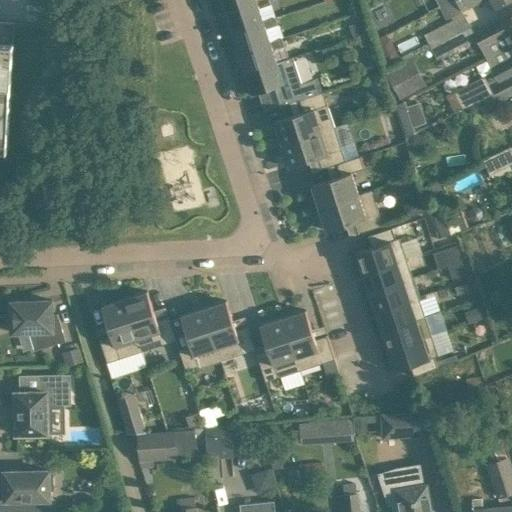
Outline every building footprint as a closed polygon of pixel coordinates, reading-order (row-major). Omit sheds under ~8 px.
[(222,0),(225,10),(255,0),(222,0)] [(270,0),(255,0),(225,10),(232,30),(264,20),(260,7),(271,3),(270,0)] [(452,0),(441,6),(449,20),(484,0),(488,0),(493,9),(504,3),(509,0),(452,0)] [(465,28),(471,25),(464,13),(424,34),(430,46),(465,28)] [(511,13),(474,33),(476,38),(481,47),(486,45),(490,54),(511,42),(511,13)] [(275,16),(264,20),(232,30),(239,51),(271,41),(267,28),(278,24),(275,16)] [(472,40),(465,28),(430,46),(437,59),(472,40)] [(374,42),(371,31),(367,33),(359,35),(362,46),(374,42)] [(282,37),(271,41),(239,51),(246,72),(278,61),(273,48),(285,44),(282,37)] [(16,44),(0,42),(0,148),(10,149),(16,44)] [(511,42),(490,54),(496,64),(492,66),(500,81),(511,74),(511,42)] [(280,105),(300,99),(322,92),(317,77),(302,82),(293,56),(278,61),(246,72),(252,93),(274,86),(280,105)] [(401,99),(417,90),(402,62),(385,71),(401,99)] [(484,75),(453,91),(463,109),(466,107),(478,101),(493,93),(484,75)] [(511,84),(511,85),(479,101),(481,107),(485,114),(510,102),(511,105),(511,84)] [(282,143),(335,126),(324,91),(322,92),(300,99),(303,111),(274,120),(282,143)] [(456,112),(463,109),(453,91),(446,94),(456,112)] [(408,105),(406,100),(405,100),(397,104),(405,131),(407,136),(415,132),(416,131),(415,126),(427,122),(421,101),(408,105)] [(478,101),(466,107),(469,113),(481,107),(479,101),(478,101)] [(436,122),(430,125),(432,130),(439,127),(436,122)] [(335,126),(282,143),(289,166),(318,157),(322,168),(337,163),(346,161),(346,160),(335,126)] [(417,149),(423,135),(419,133),(415,133),(412,134),(410,136),(408,139),(408,143),(410,146),(417,149)] [(490,174),(511,163),(511,150),(510,146),(482,159),(490,174)] [(346,161),(337,163),(341,175),(312,184),(319,207),(359,194),(359,193),(352,171),(365,167),(361,155),(346,160),(346,161)] [(447,191),(443,181),(426,189),(431,198),(447,191)] [(359,194),(319,207),(327,230),(356,220),(359,232),(383,224),(372,189),(359,193),(359,194)] [(411,202),(415,213),(427,210),(423,198),(411,202)] [(483,214),(482,209),(478,207),(473,208),(470,212),(471,217),(475,219),(480,218),(483,214)] [(442,237),(451,233),(446,219),(444,212),(434,216),(442,237)] [(392,227),(369,235),(372,246),(356,251),(363,271),(407,257),(400,237),(396,238),(392,227)] [(407,255),(422,250),(416,235),(402,240),(407,255)] [(443,249),(448,265),(462,260),(456,244),(443,249)] [(369,291),(413,276),(407,257),(363,271),(369,291)] [(466,274),(462,260),(448,265),(453,278),(466,274)] [(376,310),(419,296),(413,276),(369,291),(376,310)] [(467,282),(455,286),(458,293),(469,290),(467,282)] [(125,298),(142,351),(177,339),(169,315),(157,319),(148,290),(125,298)] [(419,296),(376,310),(382,329),(426,315),(419,296)] [(142,351),(125,298),(102,305),(112,334),(100,338),(108,362),(142,351)] [(39,347),(39,348),(66,340),(58,313),(57,313),(57,316),(53,316),(53,299),(37,300),(28,300),(12,301),(13,332),(36,331),(41,346),(39,347)] [(204,307),(221,360),(256,349),(248,325),(236,329),(227,300),(204,307)] [(221,360),(204,307),(181,315),(191,344),(179,347),(187,371),(221,360)] [(478,319),(474,308),(465,311),(469,322),(478,319)] [(283,317),(301,369),(335,358),(327,334),(316,338),(306,309),(283,317)] [(382,329),(388,349),(432,334),(426,315),(382,329)] [(301,369),(283,317),(261,324),(270,353),(258,357),(266,381),(301,369)] [(439,355),(432,334),(388,349),(395,369),(411,364),(415,376),(438,366),(435,356),(439,355)] [(84,360),(80,346),(62,351),(66,365),(84,360)] [(40,390),(16,391),(17,433),(49,433),(48,404),(65,404),(65,391),(71,391),(70,374),(40,374),(40,390)] [(469,388),(482,384),(479,374),(466,378),(469,388)] [(227,413),(223,401),(199,409),(205,427),(218,422),(216,417),(227,413)] [(147,431),(139,405),(122,411),(128,432),(147,431)] [(429,434),(421,411),(382,413),(384,437),(429,434)] [(202,422),(198,412),(186,415),(189,425),(196,423),(196,424),(202,422)] [(301,445),(303,445),(318,443),(332,443),(330,419),(300,422),(301,445)] [(232,425),(206,427),(208,454),(208,458),(235,456),(232,425)] [(154,458),(201,455),(208,454),(206,427),(138,433),(140,467),(155,465),(154,458)] [(485,464),(497,498),(511,493),(511,471),(507,457),(485,464)] [(390,489),(393,504),(393,511),(432,511),(428,482),(424,483),(421,463),(397,467),(400,487),(390,489)] [(261,470),(267,490),(276,487),(270,467),(261,470)] [(21,511),(22,499),(50,498),(50,490),(54,490),(54,472),(50,472),(50,469),(5,470),(5,479),(0,479),(0,511),(21,511)] [(359,511),(356,483),(342,484),(345,511),(359,511)] [(177,511),(197,511),(196,495),(176,497),(177,511)] [(511,511),(511,505),(483,507),(482,497),(473,498),(474,511),(511,511)] [(275,511),(275,499),(240,503),(241,511),(275,511)]
